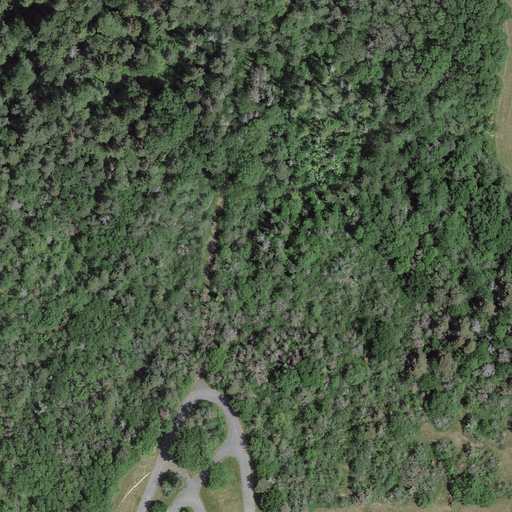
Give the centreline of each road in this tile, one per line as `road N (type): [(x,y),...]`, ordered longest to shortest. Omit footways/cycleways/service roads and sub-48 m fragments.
road 1 (track): [(201,397),(210,265),(236,104),(292,0)]
road 2 (track): [(143,511),(182,416),(207,395),(217,395),(228,411),(251,511)]
